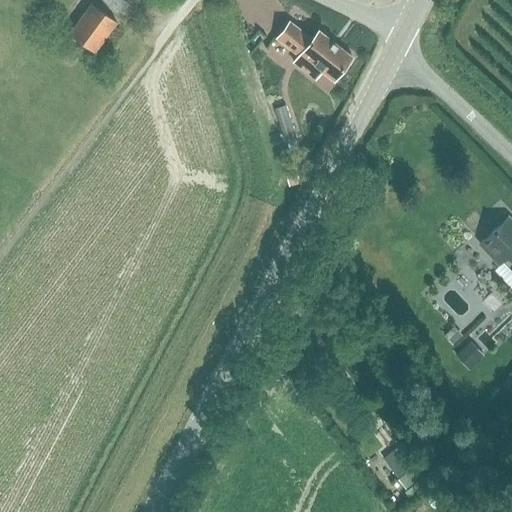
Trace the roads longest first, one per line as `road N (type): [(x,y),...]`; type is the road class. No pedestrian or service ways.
road 1 (tertiary): [(157,511),(400,41)]
road 2 (unclassified): [(511,155),(400,41)]
